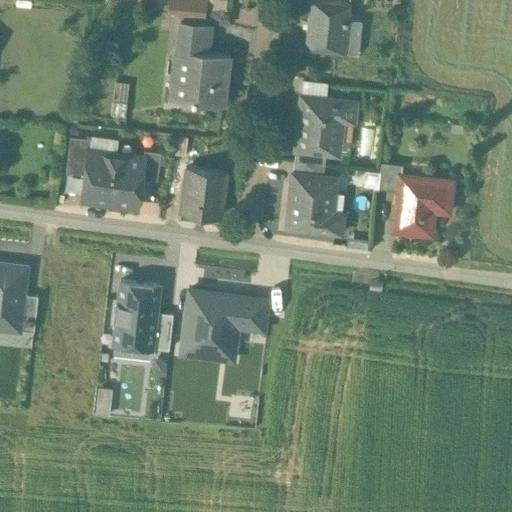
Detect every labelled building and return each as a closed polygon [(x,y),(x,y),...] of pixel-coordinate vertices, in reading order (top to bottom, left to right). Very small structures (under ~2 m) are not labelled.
[(191,0),(168,0),(168,10),(191,16),(191,0)] [(350,2),(335,0),(309,0),(304,48),(345,52),(350,2)] [(230,6),(203,4),(202,19),(211,21),(228,25),(230,6)] [(211,21),(181,18),(180,34),(201,36),(210,37),(211,21)] [(201,36),(180,34),(178,47),(175,46),(171,83),(193,86),(191,99),(225,103),(230,52),(200,49),(201,36)] [(129,80),(115,79),(113,98),(127,100),(129,80)] [(355,99),(301,93),(301,95),(306,95),(304,113),(299,113),(295,147),(325,151),(338,152),(342,117),(353,118),(355,99)] [(127,100),(113,98),(111,112),(125,114),(127,100)] [(91,138),(70,135),(65,171),(85,174),(88,150),(89,150),(91,138)] [(187,137),(177,136),(175,153),(185,155),(187,137)] [(325,151),(297,147),(295,159),(324,162),(325,151)] [(161,151),(144,149),(143,157),(144,157),(141,177),(157,179),(161,151)] [(89,150),(88,150),(85,174),(82,197),(110,201),(116,153),(89,150)] [(143,157),(116,153),(110,201),(137,205),(141,177),(144,157),(143,157)] [(324,162),(295,159),(294,171),(323,174),(324,162)] [(402,162),(381,160),(378,186),(397,188),(399,173),(401,173),(402,162)] [(226,171),(186,166),(180,210),(220,215),(226,171)] [(294,171),(292,171),(288,207),(293,208),(291,223),(286,222),(286,224),(341,230),(343,211),(332,209),(336,175),(323,174),(294,171)] [(401,173),(399,173),(397,188),(392,228),(430,232),(434,199),(449,201),(452,179),(401,173)] [(351,234),(350,242),(370,245),(371,237),(351,234)] [(0,262),(0,317),(19,320),(22,292),(23,292),(26,265),(0,262)] [(112,339),(154,344),(161,280),(119,276),(112,339)] [(242,294),(188,287),(179,350),(233,358),(238,324),(242,294)] [(38,294),(23,292),(22,292),(19,320),(18,328),(34,330),(38,294)] [(271,298),(242,294),(238,324),(266,328),(271,298)]
